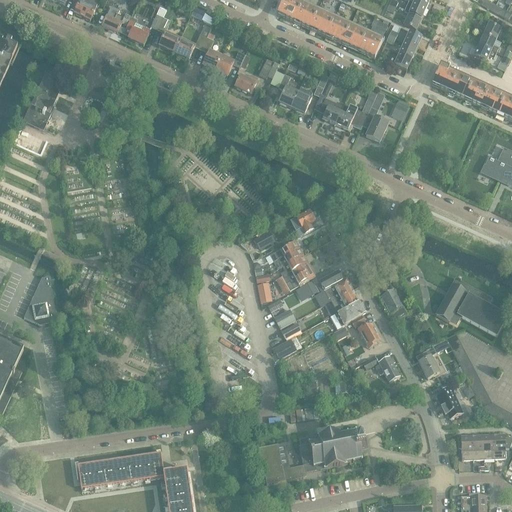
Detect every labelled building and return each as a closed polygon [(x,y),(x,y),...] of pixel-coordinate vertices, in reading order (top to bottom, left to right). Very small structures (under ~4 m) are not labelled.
[(84,0),(80,0),(74,15),(90,22),(97,6),(84,0)] [(382,43),(334,21),(292,3),(294,0),(293,0),(283,0),(276,16),(374,61),(382,43)] [(425,10),(429,0),(414,0),(413,5),(425,10)] [(396,10),(398,4),(391,1),(389,6),(396,10)] [(487,10),(491,4),(485,1),(481,7),(487,10)] [(420,21),(425,10),(413,5),(408,15),(420,21)] [(393,15),(396,10),(389,6),(387,12),(393,15)] [(127,27),(131,20),(131,18),(126,15),(126,14),(120,11),(119,13),(111,9),(102,28),(117,35),(122,24),(127,27)] [(508,22),(511,16),(505,12),(502,19),(508,22)] [(415,33),(420,21),(408,15),(403,27),(415,33)] [(157,33),(163,20),(156,17),(150,30),(157,33)] [(143,47),(150,32),(135,25),(136,22),(131,20),(127,27),(125,32),(130,34),(128,40),(143,47)] [(179,42),(165,35),(170,23),(163,20),(157,33),(164,36),(158,48),(173,55),(179,42)] [(188,62),(194,50),(201,53),(209,35),(212,28),(205,25),(194,48),(179,42),(173,55),(188,62)] [(495,42),(500,31),(488,25),(483,36),(495,42)] [(395,42),(398,35),(391,32),(388,38),(395,42)] [(415,50),(420,39),(408,34),(403,45),(415,50)] [(214,74),(221,59),(209,53),(213,43),(212,43),(214,37),(209,35),(201,53),(207,56),(202,68),(214,74)] [(491,53),(495,42),(483,36),(478,47),(496,56),(496,55),(491,53)] [(393,47),(395,42),(388,38),(386,43),(393,47)] [(411,61),(415,51),(415,50),(403,45),(399,56),(411,61)] [(494,60),(496,56),(478,47),(473,59),(485,64),(488,58),(494,60)] [(388,57),(391,52),(384,48),(381,54),(388,57)] [(511,49),(508,48),(506,53),(506,52),(503,58),(510,62),(511,58),(511,49)] [(244,69),(249,58),(246,56),(245,58),(238,54),(233,65),(221,59),(214,74),(227,79),(232,68),(239,71),(241,67),(244,69)] [(406,72),(410,62),(411,61),(399,56),(393,67),(406,72)] [(508,68),(510,62),(503,58),(500,64),(502,65),(508,68)] [(272,81),(279,67),(274,64),(267,61),(258,78),(266,81),(267,79),(272,81)] [(505,74),(508,68),(502,65),(499,71),(505,74)] [(511,101),(448,73),(449,71),(440,66),(439,69),(431,87),(511,123),(511,101)] [(53,109),(64,85),(55,81),(45,76),(31,107),(22,123),(43,133),(54,109),(53,109)] [(251,97),(256,85),(255,85),(257,80),(250,77),(248,81),(240,77),(234,89),(251,97)] [(298,94),(286,89),(290,79),(284,77),(278,90),(284,93),(278,105),(290,110),(298,94)] [(319,99),(322,90),(318,88),(314,96),(319,99)] [(304,117),(311,100),(310,100),(312,96),(300,90),(298,94),(290,110),(304,117)] [(371,93),(367,102),(373,104),(377,95),(371,93)] [(340,114),(323,106),(326,98),(320,96),(315,108),(325,113),(322,121),(335,127),(340,114)] [(388,125),(374,119),(379,110),(382,112),(384,107),(374,103),(370,112),(369,112),(362,129),(368,131),(365,138),(379,144),(388,125)] [(397,103),(393,112),(404,117),(408,108),(397,103)] [(367,116),(358,112),(358,111),(350,108),(346,116),(340,114),(335,127),(347,132),(351,125),(356,127),(355,127),(361,130),(362,129),(367,116)] [(511,153),(510,153),(504,166),(488,159),(483,171),(508,183),(507,186),(511,188),(511,153)] [(310,226),(315,223),(308,212),(295,219),(304,236),(313,231),(310,226)] [(269,232),(254,240),(260,252),(275,243),(269,232)] [(279,252),(269,257),(273,265),(278,262),(299,251),(295,243),(279,252)] [(278,262),(273,265),(277,272),(282,269),(303,258),(299,251),(278,262)] [(284,273),(281,275),(282,278),(307,265),(307,264),(303,258),(282,269),(284,273)] [(282,278),(281,278),(285,285),(294,280),(310,272),(307,265),(282,278)] [(261,270),(254,271),(256,278),(263,276),(261,270)] [(294,280),(285,285),(289,293),(314,279),(310,272),(294,280)] [(338,273),(318,284),(323,293),(332,288),(343,283),(343,282),(338,273)] [(57,324),(49,282),(48,279),(41,281),(23,320),(39,327),(50,325),(57,324)] [(332,288),(323,293),(328,301),(329,300),(331,304),(339,299),(352,292),(351,289),(346,280),(344,282),(343,282),(343,283),(332,288)] [(506,319),(487,308),(482,305),(486,299),(460,284),(460,283),(458,282),(457,282),(455,281),(448,293),(449,294),(441,308),(440,307),(440,308),(446,311),(442,318),(456,326),(459,319),(496,339),(506,321),(507,318),(506,318),(506,319)] [(317,294),(312,284),(302,289),(308,299),(317,294)] [(405,317),(389,286),(384,289),(387,295),(380,299),(389,316),(393,313),(397,321),(405,317)] [(339,299),(331,304),(337,315),(358,303),(352,292),(339,299)] [(276,303),(274,293),(265,295),(267,304),(276,303)] [(271,314),(282,308),(279,302),(268,309),(271,314)] [(337,315),(330,319),(337,331),(343,327),(365,315),(361,308),(358,303),(337,315)] [(295,323),(289,312),(274,320),(280,331),(295,323)] [(361,318),(351,324),(354,330),(356,328),(369,351),(373,349),(377,347),(376,344),(380,342),(371,326),(366,329),(363,324),(364,324),(361,318)] [(285,340),(300,332),(297,326),(282,334),(285,340)] [(0,419),(29,349),(0,337),(0,419)] [(456,337),(446,342),(483,412),(511,429),(511,416),(491,405),(456,337)] [(296,352),(291,342),(274,351),(280,361),(296,352)] [(438,375),(429,358),(436,355),(433,349),(422,356),(424,361),(418,364),(427,381),(438,375)] [(378,365),(378,364),(375,359),(362,366),(365,372),(378,365)] [(379,366),(374,369),(379,376),(383,375),(389,385),(400,379),(389,359),(378,364),(378,365),(379,366)] [(345,394),(344,382),(334,383),(335,394),(345,394)] [(468,389),(465,382),(456,387),(459,394),(468,389)] [(317,395),(316,383),(286,386),(287,399),(317,395)] [(462,415),(451,391),(436,398),(444,416),(447,415),(449,421),(462,415)] [(474,396),(471,391),(463,394),(467,400),(474,396)] [(481,410),(478,404),(471,407),(474,414),(481,410)] [(298,415),(298,421),(317,420),(317,409),(303,410),(303,415),(298,415)] [(283,446),(259,451),(266,487),(305,479),(304,475),(346,467),(345,464),(362,461),(360,453),(362,453),(362,451),(364,451),(362,441),(360,441),(359,439),(357,440),(356,432),(339,436),(339,433),(298,441),(300,448),(298,449),(302,468),(288,471),(283,446)] [(509,451),(511,441),(511,438),(504,439),(504,436),(493,437),(494,461),(505,461),(505,451),(509,451)] [(483,462),(482,437),(471,438),(472,462),(483,462)] [(494,461),(493,437),(482,437),(483,462),(494,461)] [(472,462),(471,438),(460,438),(460,439),(457,440),(457,451),(460,450),(461,463),(472,462)] [(160,456),(75,468),(77,483),(80,482),(80,486),(80,488),(81,491),(163,479),(168,511),(192,511),(187,476),(186,472),(163,475),(160,456)] [(485,509),(485,498),(460,499),(461,510),(485,509)]
